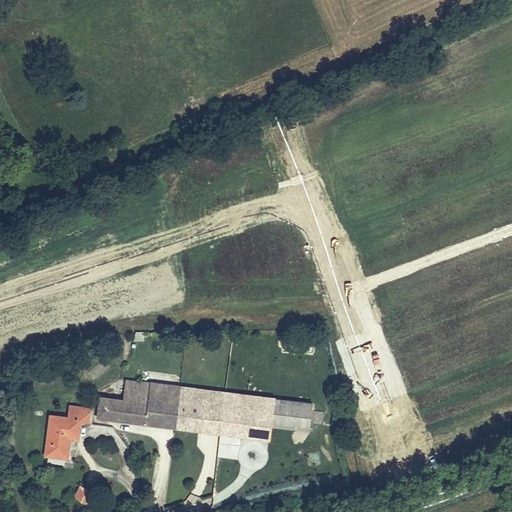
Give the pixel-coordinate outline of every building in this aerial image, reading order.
[(113,378),(110,398),(104,397),(101,417),(147,423),(153,383),(113,378)] [(147,423),(159,424),(162,405),(165,385),(153,383),(147,423)] [(179,427),(251,436),(253,422),(256,398),(165,385),(162,405),(181,408),(179,427)] [(84,415),(101,417),(104,397),(87,394),(84,415)] [(256,398),(253,422),(293,427),(296,403),(256,398)] [(64,435),(66,418),(76,419),(77,406),(57,404),(56,415),(37,414),(34,452),(56,454),(58,435),(64,435)] [(162,405),(159,424),(179,427),(181,408),(162,405)] [(59,493),(71,501),(72,499),(79,489),(74,485),(67,481),(59,493)]
